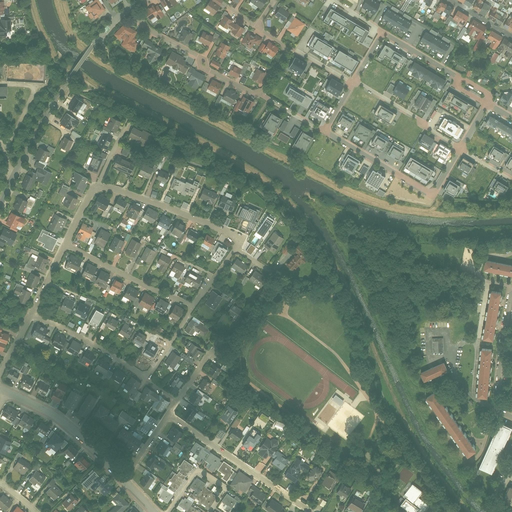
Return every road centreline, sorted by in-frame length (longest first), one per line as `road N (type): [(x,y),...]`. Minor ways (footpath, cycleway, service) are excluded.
road 1 (residential): [(130,8),(148,30),(256,92),(285,56),(283,44),(256,26)]
road 2 (residential): [(32,314),(146,378),(192,307)]
road 3 (residential): [(169,415),(314,511)]
road 4 (residential): [(460,148),(428,191),(324,131)]
road 5 (residential): [(235,250),(233,235),(96,184)]
road 6 (tertiary): [(6,391),(69,426),(124,479)]
road 7 (residential): [(0,206),(69,76)]
road 8 (residential): [(66,243),(192,307)]
road 9 (residential): [(354,81),(460,148)]
road 10 (residential): [(496,409),(511,289)]
